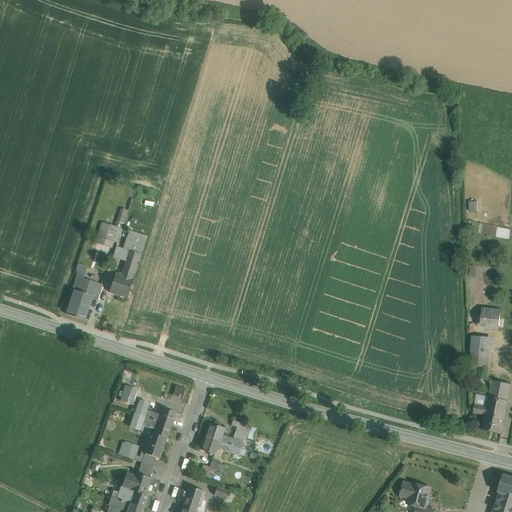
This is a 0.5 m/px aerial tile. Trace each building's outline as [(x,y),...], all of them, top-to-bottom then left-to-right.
[(469,211),(479,211),(479,201),(469,201),(469,211)] [(124,206),(119,221),(117,220),(114,228),(121,231),(123,224),(129,207),(124,206)] [(114,228),(103,225),(99,237),(105,239),(103,244),(110,246),(111,241),(117,243),(121,231),(114,228)] [(129,251),(116,247),(113,257),(126,262),(129,251)] [(140,255),(129,251),(126,262),(122,276),(115,274),(109,292),(127,298),(129,289),(130,290),(131,287),(130,287),(133,279),(131,279),(133,271),(135,271),(140,255)] [(75,271),(85,274),(87,266),(78,263),(75,271)] [(102,285),(83,279),(84,276),(77,274),(72,290),(74,290),(66,315),(84,320),(91,298),(97,300),(102,285)] [(501,310),(482,309),(480,324),(499,326),(501,310)] [(488,352),(472,351),(471,366),(485,367),(486,368),(488,352)] [(511,385),(492,381),(489,397),(508,401),(511,385)] [(137,390),(125,386),(123,393),(122,397),(120,401),(132,405),(137,390)] [(152,395),(142,392),(141,397),(150,400),(152,395)] [(508,401),(489,397),(487,407),(485,415),(482,430),(501,434),(508,401)] [(149,404),(139,400),(134,413),(171,426),(176,413),(162,408),(159,415),(146,411),(149,404)] [(487,407),(475,405),(473,413),(485,415),(487,407)] [(148,437),(164,443),(166,439),(167,439),(171,426),(134,413),(129,427),(140,431),(142,423),(155,428),(153,434),(150,433),(148,437)] [(238,423),(233,437),(245,441),(250,427),(238,423)] [(223,429),(209,424),(205,437),(240,448),(242,442),(221,435),(223,429)] [(164,443),(148,437),(143,453),(144,454),(156,458),(159,459),(161,453),(162,453),(164,447),(163,447),(164,443)] [(240,448),(205,437),(201,450),(214,454),(217,448),(238,455),(240,448)] [(135,459),(139,445),(122,440),(118,454),(135,459)] [(156,458),(144,454),(141,463),(142,463),(153,466),(156,458)] [(221,461),(212,458),(209,468),(218,471),(221,461)] [(153,466),(142,463),(139,474),(149,478),(153,466)] [(134,492),(145,494),(150,478),(139,474),(136,473),(134,479),(125,476),(122,487),(130,490),(134,492)] [(511,511),(511,477),(504,475),(498,492),(500,493),(494,511),(511,511)] [(430,489),(412,484),(412,485),(404,483),(401,496),(409,498),(408,500),(417,503),(417,506),(425,508),(426,508),(430,489)] [(205,492),(188,487),(181,507),(195,511),(197,506),(200,507),(205,492)] [(230,492),(216,487),(214,495),(227,499),(230,492)] [(145,494),(134,492),(130,503),(130,504),(144,508),(148,495),(145,494)] [(142,511),(144,508),(130,504),(130,503),(115,498),(114,502),(110,501),(109,505),(127,511),(142,511)]
